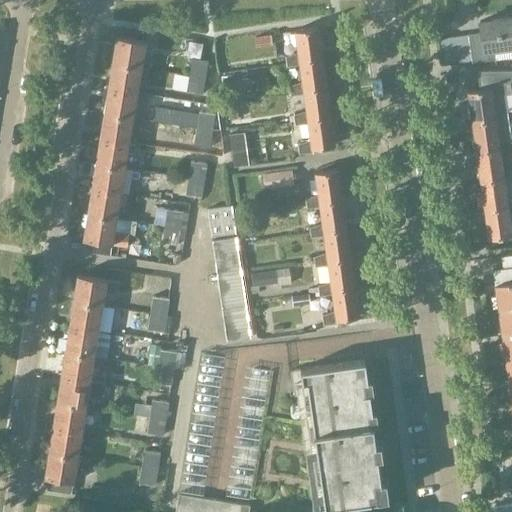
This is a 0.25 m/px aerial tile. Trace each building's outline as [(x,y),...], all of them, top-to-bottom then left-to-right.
[(492,48),(511,45),(511,16),(478,21),(480,32),(467,34),(471,63),(494,60),(492,48)] [(299,60),(321,57),(316,27),(295,30),(298,52),(287,56),(287,55),(284,56),(286,66),(299,64),(299,60)] [(111,62),(140,67),(144,42),(116,37),(111,62)] [(187,76),(203,79),(207,56),(191,53),(187,76)] [(303,89),(325,86),(321,57),(299,60),(299,64),(302,82),(290,86),(290,85),(289,85),(290,95),(304,93),(303,89)] [(136,92),(140,67),(111,62),(107,87),(136,92)] [(493,114),(506,112),(503,94),(511,93),(509,82),(511,81),(511,70),(476,70),(479,89),(467,91),(471,121),(494,118),(493,114)] [(201,93),(203,79),(187,76),(185,91),(201,93)] [(307,119),(329,115),(325,86),(303,89),(304,93),(306,111),(294,115),(294,114),(293,115),(294,124),(308,123),(307,119)] [(132,117),(136,92),(107,87),(103,113),(132,117)] [(195,128),(211,131),(213,113),(198,111),(195,128)] [(497,143),(511,141),(506,112),(493,114),(494,118),(471,121),(476,150),(497,147),(497,143)] [(127,142),(132,117),(103,113),(99,138),(127,142)] [(307,119),(308,123),(310,140),(299,144),(299,143),(297,144),(298,154),(313,152),(312,149),(333,146),(329,115),(307,119)] [(208,146),(211,131),(195,128),(192,144),(208,146)] [(123,168),(127,142),(99,138),(95,163),(123,168)] [(501,173),(511,170),(511,150),(511,141),(497,143),(497,147),(476,150),(480,179),(502,176),(501,173)] [(205,162),(190,160),(187,179),(202,181),(205,162)] [(119,193),(123,168),(95,163),(91,189),(119,193)] [(293,183),(291,169),(291,168),(261,172),(263,187),(293,183)] [(319,202),(341,198),(337,169),(315,172),(318,195),(305,199),(306,208),(319,207),(319,202)] [(506,206),(505,201),(503,183),(511,181),(511,170),(501,173),(502,176),(480,179),(484,209),(506,206)] [(202,181),(187,179),(186,194),(200,196),(202,181)] [(125,194),(119,193),(91,189),(87,214),(115,219),(117,204),(123,205),(125,194)] [(323,231),(345,228),(341,198),(319,202),(319,207),(322,224),(309,228),(310,237),(324,236),(323,231)] [(488,238),(510,235),(508,220),(511,219),(511,200),(505,201),(506,206),(484,209),(488,238)] [(209,222),(233,219),(231,205),(207,209),(209,222)] [(163,227),(179,229),(182,211),(166,208),(163,227)] [(130,221),(115,219),(87,214),(83,239),(125,246),(130,221)] [(233,219),(209,222),(211,236),(235,233),(233,219)] [(176,244),(179,229),(163,227),(161,242),(176,244)] [(327,260),(349,257),(345,228),(323,231),(324,236),(326,253),(315,257),(314,256),(313,257),(314,267),(328,265),(327,260)] [(213,252),(237,248),(235,237),(211,241),(213,252)] [(214,263),(238,259),(237,248),(213,252),(214,263)] [(331,290),(354,287),(349,257),(327,260),(328,265),(330,283),(317,287),(318,296),(332,294),(331,290)] [(216,274),(240,270),(238,259),(214,263),(216,274)] [(511,267),(492,270),(497,308),(511,306),(511,267)] [(275,282),(273,269),(249,272),(251,285),(275,282)] [(218,285),(242,282),(240,270),(216,274),(218,285)] [(118,282),(105,279),(105,280),(76,275),(72,301),(101,306),(103,290),(116,292),(118,282)] [(168,291),(170,279),(147,276),(145,288),(168,291)] [(219,296),(243,293),(242,282),(218,285),(219,296)] [(331,290),(332,294),(334,312),(323,315),(321,315),(322,325),(337,323),(337,320),(358,317),(354,287),(331,290)] [(221,308),(245,304),(243,293),(219,296),(221,308)] [(149,314),(164,316),(167,298),(152,296),(149,314)] [(97,331),(101,306),(72,301),(68,326),(97,331)] [(223,319),(247,315),(245,304),(221,308),(223,319)] [(511,306),(497,308),(500,332),(511,330),(511,306)] [(162,331),(164,316),(149,314),(147,329),(162,331)] [(224,330),(248,326),(247,315),(223,319),(224,330)] [(93,356),(97,331),(68,326),(64,351),(93,356)] [(248,326),(224,330),(226,341),(250,338),(248,326)] [(511,330),(500,332),(504,356),(511,354),(511,330)] [(157,367),(172,369),(175,351),(159,348),(157,367)] [(89,381),(89,380),(93,356),(64,351),(60,376),(89,381)] [(353,511),(352,501),(383,496),(382,494),(376,495),(374,481),(380,480),(377,455),(370,456),(368,444),(375,443),(372,423),(366,424),(364,412),(371,411),(368,391),(361,392),(359,380),(366,379),(364,359),(290,370),(293,395),(307,393),(323,505),(330,504),(331,511),(247,511),(249,504),(178,493),(174,511),(353,511)] [(170,384),(172,369),(157,367),(154,382),(170,384)] [(89,381),(60,376),(56,402),(85,407),(88,392),(102,394),(105,383),(89,380),(89,381)] [(148,418),(163,420),(166,401),(151,399),(148,418)] [(82,432),(85,407),(56,402),(53,427),(82,432)] [(161,435),(163,420),(148,418),(146,432),(161,435)] [(78,457),(82,432),(53,427),(49,452),(78,457)] [(140,467),(156,470),(158,452),(143,449),(140,467)] [(74,483),(78,457),(49,452),(45,478),(74,483)] [(153,485),(156,470),(140,467),(138,482),(153,485)] [(511,511),(511,503),(492,506),(492,511),(511,511)]
